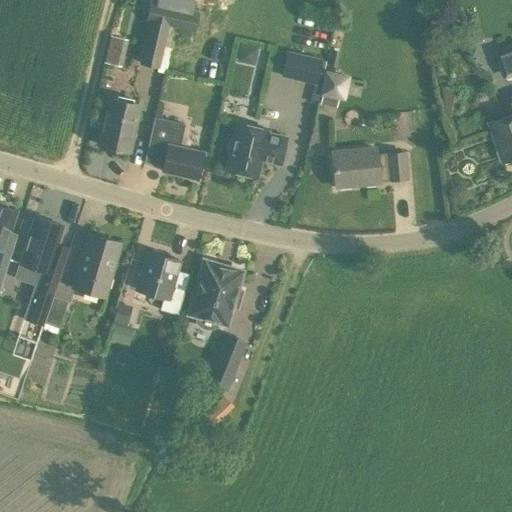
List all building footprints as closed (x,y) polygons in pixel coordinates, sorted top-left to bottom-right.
[(150,20),(141,63),(158,66),(168,24),(194,29),(198,12),(193,11),(195,2),(185,0),(158,0),(158,3),(153,2),(149,19),(150,20)] [(349,19),(335,17),(332,30),(346,33),(349,19)] [(103,60),(117,63),(123,37),(109,34),(103,60)] [(253,92),(265,45),(243,39),(230,85),(253,92)] [(511,73),(511,48),(500,53),(507,75),(511,73)] [(320,59),(287,51),(282,75),(314,82),(320,59)] [(335,68),(338,53),(329,51),(326,66),(335,68)] [(351,74),(324,68),(318,96),(321,96),(319,104),(336,108),(338,99),(345,100),(351,74)] [(108,97),(98,144),(129,151),(140,104),(108,97)] [(511,99),(510,100),(511,106),(511,115),(491,123),(504,161),(511,157),(511,99)] [(197,178),(203,151),(179,145),(184,123),(160,118),(163,103),(157,102),(147,147),(166,151),(161,170),(197,178)] [(268,129),(237,122),(233,137),(230,139),(228,142),(227,146),(227,150),(230,154),(226,168),(257,176),(261,159),(266,156),(282,159),(287,136),(267,132),(268,129)] [(376,159),(375,148),(333,152),(335,186),(379,182),(378,174),(390,173),(390,179),(407,177),(405,152),(389,154),(389,158),(376,159)] [(0,282),(1,283),(13,247),(3,244),(14,210),(4,207),(5,204),(0,202),(0,282)] [(58,280),(59,281),(67,257),(55,253),(64,226),(34,216),(33,220),(31,220),(28,230),(29,231),(22,252),(14,278),(34,285),(23,318),(42,325),(44,320),(58,280)] [(89,233),(73,285),(59,281),(58,280),(44,320),(59,326),(67,301),(69,302),(73,288),(104,297),(120,243),(89,233)] [(135,290),(136,291),(163,298),(159,309),(177,314),(189,273),(177,270),(180,260),(163,255),(164,253),(152,249),(152,252),(146,250),(135,290)] [(241,290),(237,288),(242,270),(203,259),(188,313),(227,324),(232,306),(236,307),(241,290)] [(125,327),(131,307),(118,303),(111,323),(125,327)] [(246,342),(225,333),(206,383),(226,391),(246,342)] [(225,401),(209,417),(215,424),(231,408),(225,401)]
